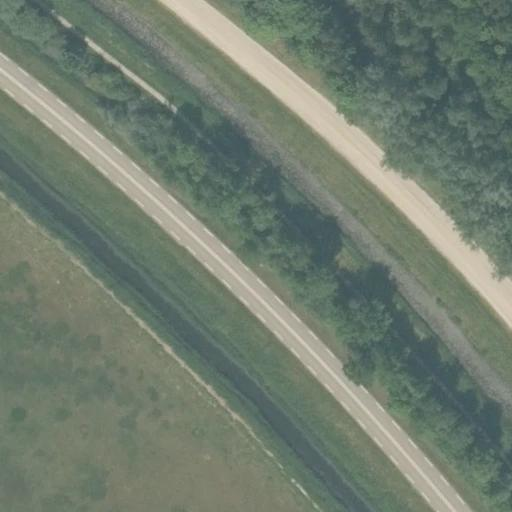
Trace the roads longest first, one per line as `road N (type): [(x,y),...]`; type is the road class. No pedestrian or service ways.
road 1 (primary): [(455,511),(325,365),(214,256),(0,70)]
road 2 (track): [(176,0),(369,161),(511,312)]
